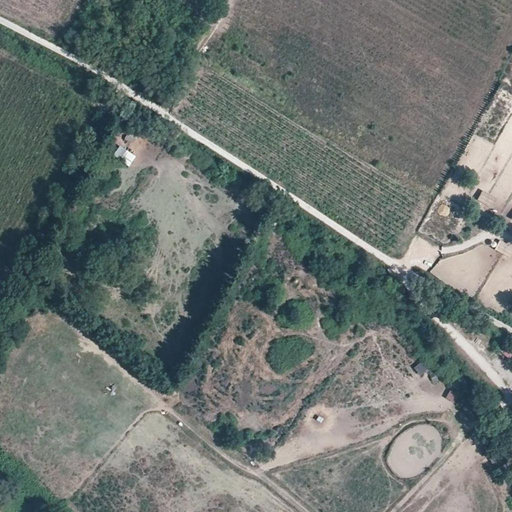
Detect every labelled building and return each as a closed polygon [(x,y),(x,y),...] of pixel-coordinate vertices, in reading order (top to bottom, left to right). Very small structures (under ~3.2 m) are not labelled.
[(134,142),(139,134),(129,129),(125,137),(134,142)] [(129,164),(135,155),(119,143),(112,153),(129,164)] [(494,208),(498,198),(482,191),(477,202),(494,208)] [(495,250),(511,258),(511,255),(511,246),(500,240),(495,250)] [(419,375),(427,371),(423,363),(415,367),(419,375)]
